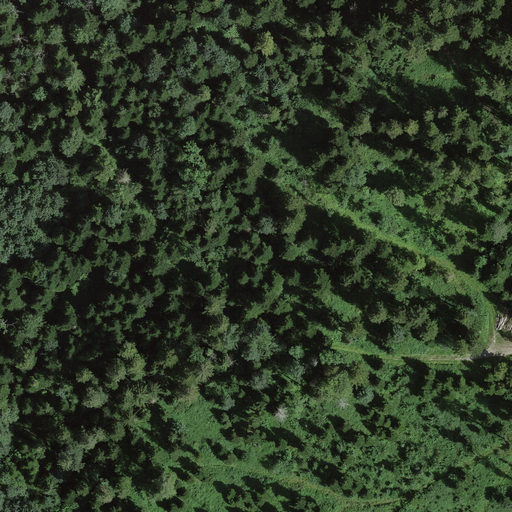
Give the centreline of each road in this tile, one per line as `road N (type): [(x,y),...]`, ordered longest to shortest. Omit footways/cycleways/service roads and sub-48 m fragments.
road 1 (track): [(100,359),(174,340),(288,341),(401,360),(511,354)]
road 2 (track): [(138,486),(214,462),(374,503),(511,438)]
